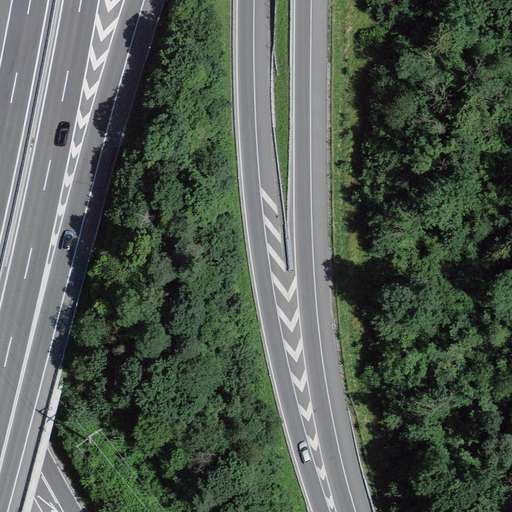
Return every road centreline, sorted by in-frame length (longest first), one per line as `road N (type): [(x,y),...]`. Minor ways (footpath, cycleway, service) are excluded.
road 1 (motorway): [(321,511),(265,295),(251,177),(246,0)]
road 2 (trunk): [(345,511),(306,291),(303,0)]
road 3 (motorway): [(0,434),(42,340),(133,0)]
road 4 (motorway): [(0,386),(80,0)]
road 5 (motorway): [(30,0),(0,155)]
road 6 (trunk): [(0,396),(61,511)]
